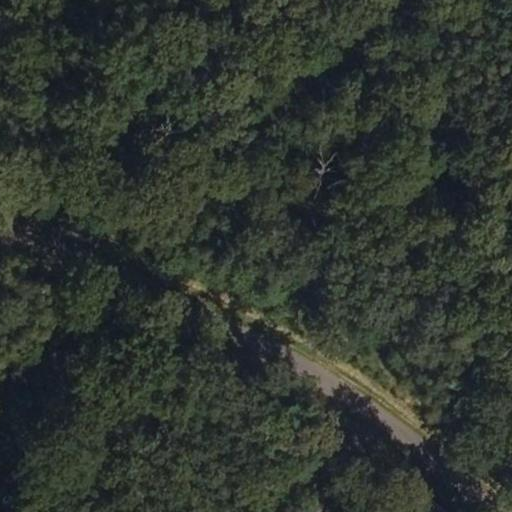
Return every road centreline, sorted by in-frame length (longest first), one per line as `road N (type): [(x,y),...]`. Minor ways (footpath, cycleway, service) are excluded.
road 1 (unclassified): [(466,511),(353,411),(0,258)]
road 2 (track): [(372,0),(247,115),(39,275),(0,329)]
road 3 (track): [(211,142),(36,0)]
